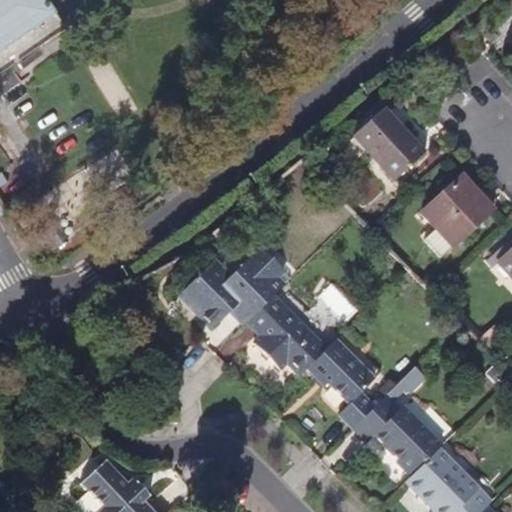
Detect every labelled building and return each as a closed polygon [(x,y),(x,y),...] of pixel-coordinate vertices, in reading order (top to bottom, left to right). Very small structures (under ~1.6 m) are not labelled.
[(0,0),(0,71),(65,26),(53,9),(47,0),(0,0)] [(392,179),(422,152),(384,110),(355,137),(392,179)] [(441,257),(491,210),(461,177),(421,213),(438,232),(426,242),(441,257)] [(47,254),(62,245),(52,228),(36,237),(47,254)] [(511,237),(498,250),(505,257),(511,250),(511,237)] [(245,326),(248,322),(274,297),(284,287),(277,280),(284,273),(261,249),(230,278),(214,262),(180,296),(213,328),(231,311),(245,326)] [(511,250),(505,257),(498,250),(485,262),(491,269),(498,263),(511,277),(511,250)] [(288,364),(301,376),(308,369),(327,350),(274,297),(248,322),(262,337),(271,347),(265,353),(281,370),(288,364)] [(491,351),(500,343),(506,337),(495,326),(480,340),(491,351)] [(342,336),(336,341),(375,380),(380,375),(342,336)] [(255,344),(265,353),(271,347),(262,337),(255,344)] [(30,341),(25,344),(35,360),(45,354),(39,344),(30,341)] [(375,380),(336,341),(327,350),(308,369),(325,387),(329,384),(349,405),(339,415),(353,429),(375,408),(361,394),(375,380)] [(500,343),(491,351),(501,361),(510,353),(500,343)] [(19,370),(33,361),(23,345),(15,350),(9,354),(19,370)] [(415,369),(398,385),(405,391),(408,395),(424,379),(415,369)] [(392,403),(405,391),(398,385),(386,397),(392,403)] [(400,411),(392,403),(386,397),(375,408),(353,429),(367,443),(374,437),(399,462),(397,464),(411,478),(439,450),(441,448),(403,408),(400,411)] [(483,511),(488,508),(491,505),(439,450),(411,478),(406,483),(435,511),(483,511)] [(108,463),(82,486),(87,491),(105,511),(103,511),(153,511),(144,501),(149,497),(133,480),(128,485),(108,463)]
